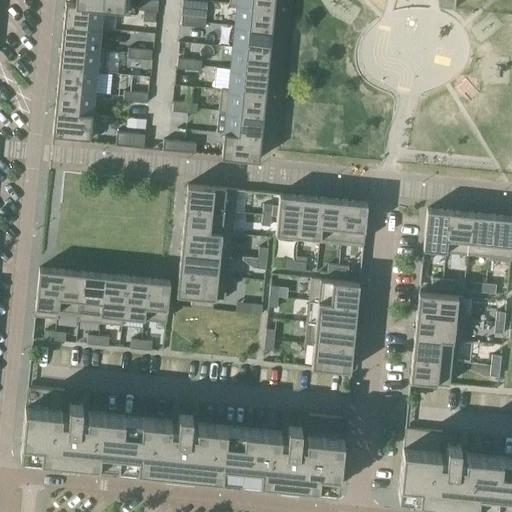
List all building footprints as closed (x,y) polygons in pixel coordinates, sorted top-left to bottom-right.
[(102,5),(102,7),(123,9),(123,0),(74,0),(74,2),(102,5)] [(138,0),(138,10),(147,11),(148,0),(138,0)] [(157,0),(155,0),(148,0),(147,11),(156,12),(157,0)] [(437,0),(438,4),(438,7),(441,8),(454,9),(454,0),(437,0)] [(65,2),(62,24),(100,28),(102,7),(102,5),(74,2),(65,2)] [(236,4),(233,25),(271,29),(273,7),(236,4)] [(142,21),(154,22),(155,12),(146,11),(143,11),(142,21)] [(180,25),(192,26),(193,16),(181,15),(180,25)] [(193,16),(192,26),(204,27),(205,17),(193,16)] [(62,24),(60,46),(98,49),(98,48),(100,28),(62,24)] [(233,25),(231,47),(268,50),(271,29),(233,25)] [(60,46),(58,67),(96,71),(95,72),(103,73),(105,49),(98,48),(98,49),(60,46)] [(126,57),(138,58),(139,49),(127,47),(126,57)] [(231,47),(229,68),(266,72),(268,50),(231,47)] [(139,49),(138,58),(150,60),(151,50),(139,49)] [(176,68),(188,69),(189,59),(177,58),(176,68)] [(189,59),(188,69),(200,70),(201,60),(189,59)] [(58,67),(56,89),(93,92),(95,72),(96,71),(58,67)] [(229,68),(227,90),(264,93),(266,72),(229,68)] [(56,89),(54,110),(91,114),(91,113),(93,92),(56,89)] [(122,100),(134,102),(135,92),(123,90),(122,100)] [(227,90),(225,111),(262,115),(264,93),(227,90)] [(135,92),(134,102),(146,103),(147,93),(135,92)] [(171,111),(183,112),(184,102),(172,101),(171,111)] [(184,102),(183,112),(195,113),(196,103),(184,102)] [(91,114),(54,110),(51,133),(89,137),(96,137),(99,114),(91,113),(91,114)] [(225,111),(223,133),(260,136),(262,115),(225,111)] [(114,145),(128,146),(130,133),(116,132),(114,145)] [(130,133),(128,146),(142,148),(144,134),(130,133)] [(260,136),(223,133),(220,155),(258,159),(260,136)] [(161,150),(178,151),(179,141),(162,140),(161,150)] [(179,141),(178,151),(194,153),(195,143),(179,141)] [(186,184),(184,207),(223,211),(225,188),(186,184)] [(274,232),(297,235),(301,196),(278,193),(274,232)] [(297,235),(318,237),(322,198),(301,196),(297,235)] [(318,237),(340,239),(344,200),(322,198),(318,237)] [(344,200),(340,239),(362,241),(366,202),(344,200)] [(263,204),(262,214),(270,215),(271,205),(263,204)] [(184,207),(182,228),(221,232),(223,211),(184,207)] [(422,247),(444,249),(448,210),(426,208),(422,247)] [(444,249),(466,252),(470,213),(448,210),(444,249)] [(466,252),(487,254),(491,215),(470,213),(466,252)] [(270,215),(262,214),(261,225),(269,226),(270,215)] [(511,216),(491,215),(487,254),(510,256),(511,234),(511,216)] [(182,228),(180,250),(219,254),(221,232),(182,228)] [(258,247),(257,257),(266,258),(267,248),(258,247)] [(180,250),(178,271),(217,275),(219,254),(180,250)] [(266,258),(257,257),(256,268),(265,269),(266,258)] [(283,268),(293,269),(294,261),(284,260),(283,268)] [(294,261),(293,269),(304,271),(305,262),(294,261)] [(326,273),(336,274),(337,265),(327,264),(326,273)] [(337,265),(336,274),(347,275),(348,266),(337,265)] [(34,306),(57,309),(60,270),(38,267),(34,306)] [(57,309),(78,311),(82,272),(60,270),(57,309)] [(217,275),(178,271),(175,294),(191,295),(190,303),(211,305),(212,297),(214,297),(217,275)] [(78,311),(100,313),(103,274),(82,272),(78,311)] [(100,313),(121,315),(125,276),(103,274),(100,313)] [(121,315),(143,317),(146,278),(125,276),(121,315)] [(146,278),(143,317),(165,320),(169,281),(146,278)] [(319,278),(317,301),(356,304),(358,282),(319,278)] [(430,287),(441,288),(441,279),(431,278),(430,287)] [(441,279),(441,288),(451,289),(452,280),(441,279)] [(473,291),(484,292),(484,284),(474,283),(473,291)] [(484,284),(484,292),(494,293),(495,285),(484,284)] [(269,285),(268,296),(276,297),(277,286),(269,285)] [(418,292),(415,314),(454,318),(457,295),(418,292)] [(276,297),(268,296),(267,306),(275,307),(276,297)] [(317,301),(315,322),(354,326),(356,304),(317,301)] [(252,313),(260,314),(261,304),(253,303),(252,313)] [(496,312),(495,322),(503,323),(504,312),(496,312)] [(415,314),(413,335),(452,339),(454,318),(415,314)] [(315,322),(313,344),(352,347),(354,326),(315,322)] [(503,323),(495,322),(494,332),(502,333),(503,323)] [(265,328),(264,339),(272,339),(273,329),(265,328)] [(43,339),(53,340),(54,332),(44,331),(43,339)] [(54,332),(53,340),(64,341),(65,333),(54,332)] [(86,344),(96,345),(97,336),(87,335),(86,344)] [(413,335),(411,357),(450,361),(452,339),(413,335)] [(97,336),(96,345),(107,346),(108,337),(97,336)] [(272,339),(264,339),(263,349),(271,350),(272,339)] [(129,348),(139,349),(140,341),(130,340),(129,348)] [(140,341),(139,349),(150,350),(151,342),(140,341)] [(352,347),(313,344),(310,366),(349,370),(352,347)] [(492,355),(491,365),(499,366),(500,355),(492,355)] [(450,361),(411,357),(409,379),(448,383),(450,361)] [(485,362),(469,364),(472,386),(487,384),(485,362)] [(499,366),(491,365),(489,375),(498,376),(499,366)] [(80,420),(81,404),(68,403),(66,419),(60,418),(63,390),(26,386),(19,454),(338,486),(345,418),(308,414),(305,443),(299,442),(300,426),(287,424),(285,441),(279,440),(280,431),(196,423),(195,432),(189,431),(191,415),(178,413),(176,430),(170,429),(171,420),(87,412),(86,421),(80,420)] [(511,458),(464,453),(464,462),(457,462),(459,445),(446,444),(444,460),(438,460),(441,431),(404,427),(397,495),(511,506),(511,458)]
